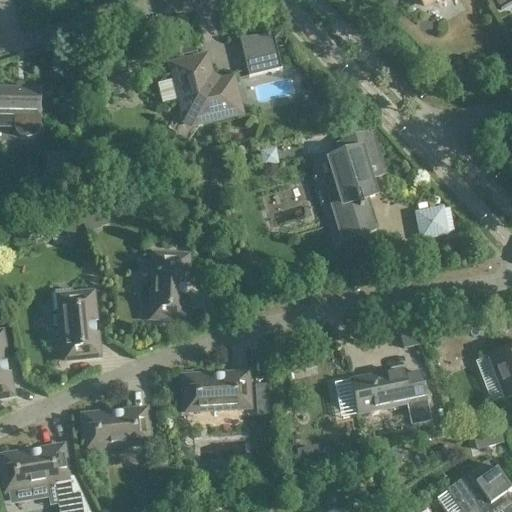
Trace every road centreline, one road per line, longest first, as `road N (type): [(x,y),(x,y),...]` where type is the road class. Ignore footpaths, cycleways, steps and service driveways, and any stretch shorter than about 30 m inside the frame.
road 1 (residential): [(0,431),(255,327),(511,271)]
road 2 (residential): [(0,49),(196,0)]
road 3 (unclassified): [(280,0),(408,135)]
road 4 (unclassified): [(435,125),(314,0)]
road 5 (unclassified): [(408,135),(511,245)]
